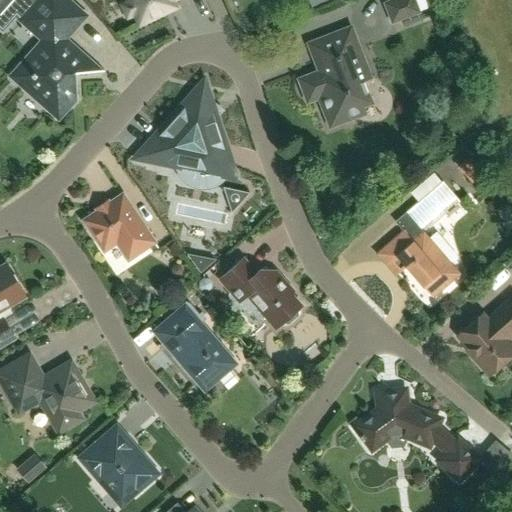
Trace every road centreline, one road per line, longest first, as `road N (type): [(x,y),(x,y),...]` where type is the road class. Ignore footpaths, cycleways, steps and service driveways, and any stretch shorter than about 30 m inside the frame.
road 1 (residential): [(371,330),(306,247),(242,72),(226,54),(210,48),(156,72),(37,201)]
road 2 (residential): [(371,330),(280,461),(261,477),(237,479),(143,383),(37,201)]
road 3 (residential): [(503,434),(371,330)]
